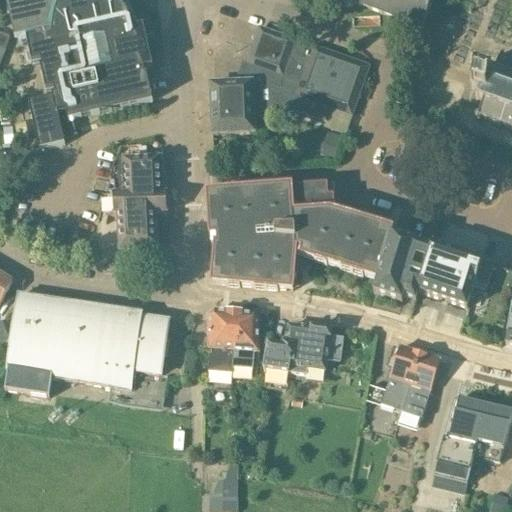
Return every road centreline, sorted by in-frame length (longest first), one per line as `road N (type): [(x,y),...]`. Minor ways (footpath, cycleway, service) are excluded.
road 1 (residential): [(193,296),(347,314),(511,363)]
road 2 (residential): [(193,296),(184,80),(185,36),(199,0)]
road 3 (residential): [(0,258),(67,284),(193,296)]
